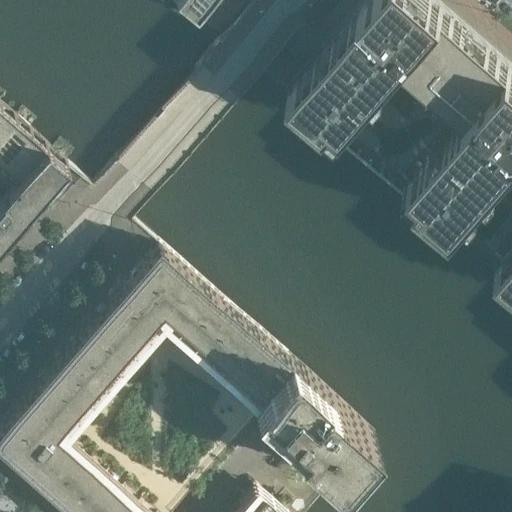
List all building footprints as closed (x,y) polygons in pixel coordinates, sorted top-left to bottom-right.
[(177,0),(195,14),(207,0),(177,0)] [(511,71),(430,0),(367,0),(287,91),(336,132),(403,187),(451,228),(452,227),(496,264),(495,265),(511,278),(511,71)] [(0,131),(15,115),(0,101),(0,131)] [(0,131),(0,162),(30,128),(15,115),(0,131)] [(0,190),(1,191),(2,192),(46,142),(30,128),(0,162),(0,190)] [(0,192),(0,236),(67,160),(46,142),(2,192),(1,191),(0,192)] [(0,249),(23,224),(18,219),(0,238),(0,249)] [(375,431),(158,240),(157,239),(107,296),(143,328),(159,310),(158,310),(161,306),(301,429),(294,437),(337,475),(375,431)] [(129,344),(143,328),(107,296),(0,418),(0,443),(78,511),(290,511),(263,487),(240,511),(149,511),(55,428),(57,425),(129,344)]
